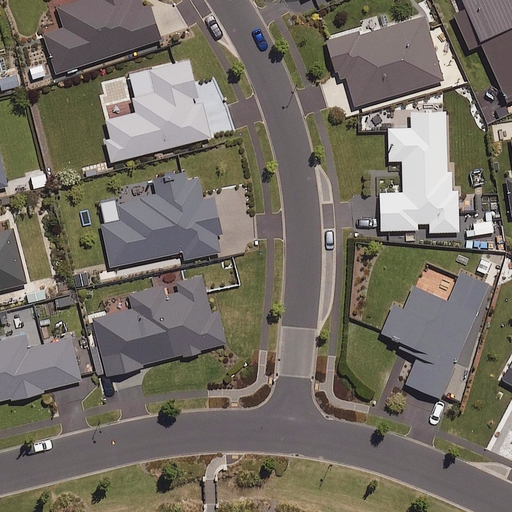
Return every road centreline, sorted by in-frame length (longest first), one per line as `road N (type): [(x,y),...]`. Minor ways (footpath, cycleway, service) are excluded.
road 1 (residential): [(283,432),(300,239),(288,159),(271,99),(214,0)]
road 2 (residential): [(283,432),(175,432),(0,467)]
road 3 (residential): [(504,511),(372,454),(283,432)]
